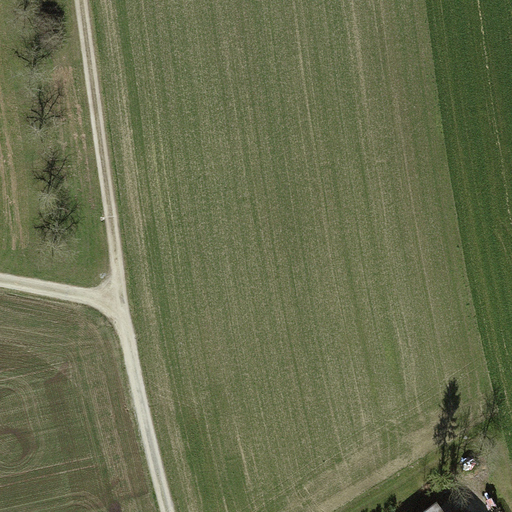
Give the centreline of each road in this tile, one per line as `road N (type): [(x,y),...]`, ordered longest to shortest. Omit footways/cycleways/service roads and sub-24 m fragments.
road 1 (track): [(87,0),(130,313)]
road 2 (track): [(130,313),(174,511)]
road 3 (track): [(0,285),(130,313)]
